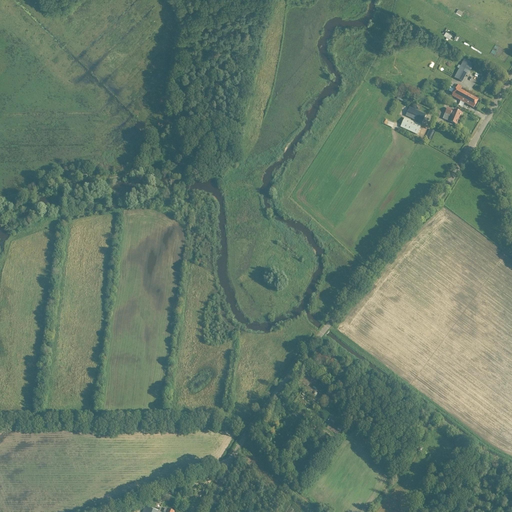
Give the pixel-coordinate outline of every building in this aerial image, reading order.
[(468,76),(474,64),(464,59),(454,78),(463,82),(466,76),(468,76)] [(458,85),(452,96),(474,108),(478,100),(460,90),(462,87),(458,85)] [(422,123),(426,115),(409,107),(405,116),(422,123)] [(462,113),(454,110),(454,111),(447,108),(444,115),(451,118),(449,122),(456,125),(459,118),(460,118),(462,113)] [(404,118),(400,127),(417,135),(421,125),(404,118)]
